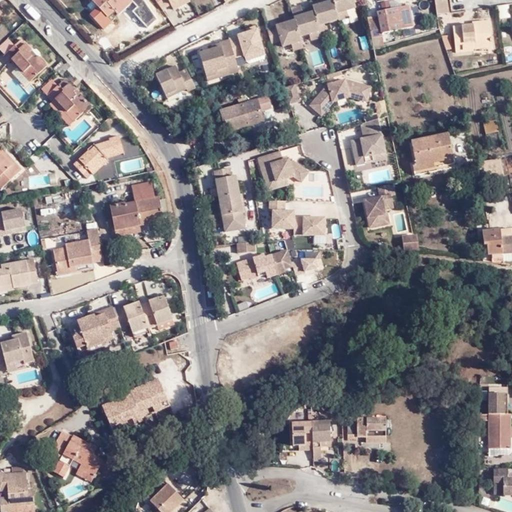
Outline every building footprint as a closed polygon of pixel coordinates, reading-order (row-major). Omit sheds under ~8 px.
[(105,18),(113,12),(125,0),(91,0),(90,1),(105,18)] [(125,0),(113,12),(116,16),(130,4),(125,0)] [(165,0),(157,5),(161,11),(169,6),(181,0),(165,0)] [(186,0),(185,0),(181,0),(169,6),(173,12),(188,4),(186,0)] [(283,25),(266,29),(271,44),(280,42),(282,47),(290,45),(300,41),(299,38),(309,35),(319,32),(317,25),(329,22),(337,19),(336,13),(346,9),(354,7),(353,0),(321,0),(322,2),(311,5),(312,8),(313,12),(302,16),(300,11),(299,6),(289,9),(291,17),(293,21),(283,25)] [(441,0),(433,0),(436,16),(448,13),(445,0),(442,0),(441,0)] [(400,3),(377,6),(377,11),(401,7),(400,3)] [(336,13),(337,19),(348,16),(346,9),(336,13)] [(378,26),(369,28),(372,43),(374,50),(384,49),(383,41),(382,38),(403,34),(402,32),(400,18),(399,13),(377,17),(377,19),(378,26)] [(411,16),(400,18),(402,32),(414,30),(411,16)] [(367,21),(369,28),(378,26),(377,19),(367,21)] [(330,29),(329,22),(317,25),(319,32),(330,29)] [(473,44),(492,41),(491,29),(488,29),(487,22),(473,24),(473,27),(454,30),(457,55),(474,53),(474,49),(473,44)] [(256,32),(246,35),(227,40),(227,42),(217,45),(219,51),(216,52),(216,50),(198,55),(206,81),(227,75),(225,69),(235,66),(233,60),(244,57),(245,62),(246,65),(264,59),(264,57),(256,32)] [(321,38),(319,32),(309,35),(310,41),(321,38)] [(443,35),(445,49),(453,48),(451,34),(443,35)] [(0,46),(6,53),(16,44),(10,38),(0,46)] [(30,52),(33,49),(26,42),(22,38),(16,44),(4,55),(10,61),(12,60),(18,67),(19,66),(32,80),(48,65),(39,55),(36,58),(30,52)] [(302,48),(300,41),(290,45),(282,47),(284,53),(292,51),(302,48)] [(39,55),(33,49),(30,52),(36,58),(39,55)] [(153,78),(162,95),(173,90),(174,92),(183,89),(184,92),(193,88),(184,70),(176,73),(173,66),(163,70),(164,73),(153,78)] [(237,72),(235,66),(225,69),(227,75),(237,72)] [(49,95),(59,86),(54,80),(43,88),(49,95)] [(311,107),(322,117),(333,104),(351,99),(367,104),(371,89),(345,82),(328,87),(311,107)] [(82,97),(79,98),(73,91),(75,89),(71,84),(65,89),(61,85),(59,86),(49,95),(54,101),(56,100),(63,107),(64,106),(76,120),(92,105),(84,97),(82,97)] [(295,86),(285,89),(290,106),(300,102),(295,86)] [(82,97),(75,89),(73,91),(79,98),(82,97)] [(262,99),(220,112),(225,132),(262,122),(260,111),(271,107),(269,100),(263,101),(262,99)] [(377,162),(387,161),(382,137),(379,121),(377,122),(375,115),(367,117),(368,124),(362,125),(365,140),(362,140),(364,158),(375,156),(377,162)] [(496,120),(483,122),(486,135),(499,132),(496,120)] [(411,140),(416,163),(416,164),(454,157),(449,132),(411,140)] [(84,174),(89,169),(98,164),(107,157),(124,151),(120,135),(110,138),(109,140),(97,144),(96,145),(91,150),(89,150),(74,163),(84,174)] [(364,158),(362,140),(352,142),(356,166),(377,162),(375,156),(364,158)] [(21,171),(16,164),(12,167),(0,153),(0,147),(0,146),(0,187),(2,189),(21,171)] [(16,164),(0,147),(0,153),(12,167),(16,164)] [(280,153),(258,159),(264,178),(274,175),(277,184),(287,180),(294,178),(302,183),(309,173),(289,160),(288,158),(282,160),(280,153)] [(109,160),(107,157),(98,164),(89,169),(93,173),(109,160)] [(455,163),(454,157),(416,164),(416,163),(412,164),(415,175),(439,170),(438,166),(455,163)] [(504,175),(501,159),(496,160),(480,163),(481,177),(504,175)] [(230,169),(214,172),(224,227),(245,223),(243,212),(244,212),(243,203),(241,194),(239,195),(236,177),(232,178),(230,169)] [(274,175),(264,178),(268,192),(288,186),(287,180),(277,184),(274,175)] [(115,206),(119,231),(144,226),(170,221),(165,198),(161,199),(157,182),(137,186),(139,203),(131,205),(130,202),(115,206)] [(380,198),(364,202),(370,229),(388,225),(390,225),(387,215),(385,216),(384,211),(394,209),(392,197),(395,196),(393,186),(378,189),(380,198)] [(326,215),(296,215),(296,208),(286,209),(286,200),(270,200),(271,228),(294,228),(294,236),(327,235),(326,215)] [(390,211),(397,236),(413,232),(407,207),(390,211)] [(0,235),(4,235),(5,237),(12,235),(12,232),(31,227),(27,209),(0,214),(0,235)] [(245,223),(224,227),(225,232),(246,229),(245,223)] [(145,233),(144,226),(119,231),(121,237),(145,233)] [(32,231),(31,227),(12,232),(12,235),(32,231)] [(511,241),(511,238),(510,229),(480,232),(482,245),(486,245),(487,256),(491,256),(492,260),(503,259),(502,255),(510,254),(511,253),(511,241)] [(74,269),(97,264),(96,257),(105,255),(100,231),(90,232),(92,241),(70,246),(70,249),(57,251),(62,277),(76,274),(74,269)] [(415,243),(414,235),(401,237),(402,251),(403,252),(417,251),(415,243)] [(284,239),(274,243),(276,251),(287,248),(284,239)] [(252,244),(235,245),(235,254),(253,253),(252,244)] [(262,255),(234,264),(237,273),(234,274),(236,281),(239,280),(247,278),(248,279),(264,274),(265,278),(275,275),(283,273),(282,270),(290,267),(285,250),(262,258),(262,255)] [(105,255),(96,257),(97,264),(107,262),(105,255)] [(0,285),(16,283),(17,288),(31,285),(31,282),(39,280),(35,258),(4,265),(4,269),(0,270),(0,285)] [(98,269),(97,264),(74,269),(76,274),(98,269)] [(257,301),(280,293),(277,282),(253,290),(257,301)] [(0,291),(17,288),(16,283),(0,285),(0,291)] [(122,307),(112,309),(119,328),(119,330),(128,328),(131,336),(147,330),(147,331),(147,332),(163,326),(172,323),(165,302),(159,304),(157,300),(139,306),(130,308),(123,310),(122,307)] [(109,332),(119,328),(112,309),(111,307),(92,314),(92,315),(75,321),(78,328),(80,334),(74,336),(71,337),(75,348),(83,345),(85,350),(102,343),(101,340),(110,337),(109,332)] [(149,335),(147,332),(147,331),(147,330),(131,336),(133,340),(149,335)] [(0,359),(8,358),(9,364),(18,361),(20,368),(29,366),(28,362),(37,359),(29,331),(15,334),(15,335),(0,339),(0,359)] [(111,341),(110,337),(101,340),(102,343),(85,350),(83,345),(75,348),(78,357),(104,347),(103,344),(111,341)] [(167,343),(169,351),(176,349),(175,341),(167,343)] [(18,361),(9,364),(11,371),(20,368),(18,361)] [(80,368),(83,375),(100,369),(97,361),(80,368)] [(4,370),(0,371),(0,373),(4,390),(9,389),(4,370)] [(113,431),(172,407),(160,379),(101,403),(113,431)] [(492,390),(492,415),(507,415),(506,396),(511,396),(511,390),(492,390)] [(511,415),(507,415),(492,415),(481,415),(481,422),(492,422),(492,449),(511,450),(511,415)] [(385,419),(349,418),(348,442),(358,442),(358,437),(366,437),(366,442),(385,443),(386,431),(385,419)] [(307,451),(313,451),(313,450),(313,445),(312,424),(292,425),(293,447),(299,447),(307,446),(307,451)] [(332,424),(312,424),(313,445),(332,444),(332,424)] [(85,473),(93,477),(102,460),(92,455),(94,452),(85,447),(87,444),(70,435),(69,436),(60,432),(49,456),(58,460),(53,472),(63,477),(72,459),(82,465),(88,468),(85,473)] [(87,444),(85,447),(94,452),(96,448),(87,443),(87,444)] [(322,450),(313,450),(313,451),(314,462),(322,462),(322,450)] [(90,482),(93,477),(85,473),(88,468),(82,465),(77,475),(90,482)] [(511,482),(510,483),(510,471),(492,471),(491,484),(496,484),(496,498),(505,498),(505,500),(511,500),(511,482)] [(0,492),(3,492),(10,492),(10,498),(3,499),(0,499),(0,511),(19,511),(19,507),(33,506),(33,493),(27,492),(26,475),(25,475),(13,475),(4,475),(0,472),(0,492)] [(160,500),(154,505),(160,511),(167,511),(182,499),(167,483),(155,493),(160,500)] [(149,499),(154,505),(160,500),(155,493),(149,499)]
